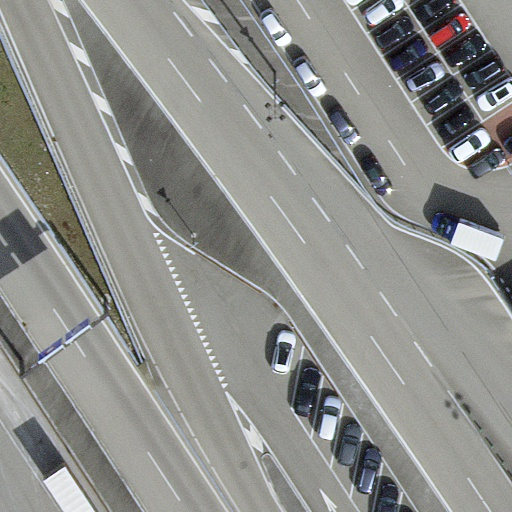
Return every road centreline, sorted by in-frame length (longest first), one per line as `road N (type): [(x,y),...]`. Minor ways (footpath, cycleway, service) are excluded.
road 1 (trunk): [(488,511),(348,303),(121,0)]
road 2 (trunk): [(0,233),(187,511)]
